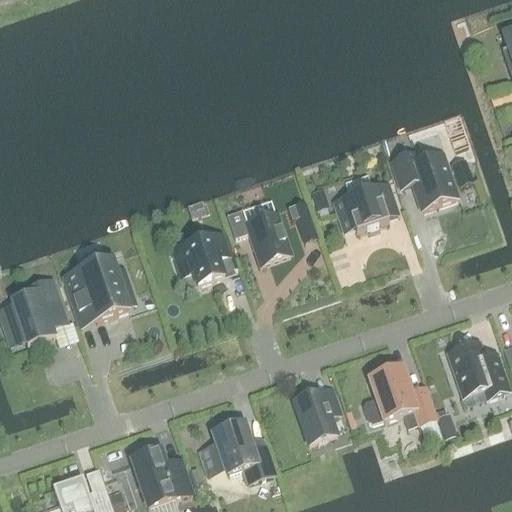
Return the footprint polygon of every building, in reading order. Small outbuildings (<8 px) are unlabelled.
[(420,168),(417,160),(392,168),(401,194),(415,189),(423,215),(456,204),(441,161),(420,168)] [(452,169),(460,192),(473,188),(465,165),(452,169)] [(357,238),(389,227),(388,224),(400,220),(389,189),(345,203),(357,237),(356,237),(357,238)] [(203,205),(188,211),(192,224),(207,218),(203,205)] [(295,211),(287,214),(291,226),(297,224),(299,224),(295,211)] [(251,238),(248,231),(243,215),(227,221),(235,244),(251,238)] [(277,221),(248,231),(251,238),(262,271),(291,261),(277,221)] [(224,240),(185,253),(188,261),(177,264),(183,283),(194,280),(199,292),(226,283),(220,265),(231,262),(224,240)] [(117,277),(117,276),(113,266),(65,282),(83,333),(131,317),(125,300),(133,297),(125,274),(117,277)] [(55,342),(53,337),(52,334),(68,329),(53,286),(24,296),(27,303),(13,307),(14,311),(0,315),(0,318),(8,344),(24,340),(28,352),(55,342)] [(490,369),(489,367),(485,365),(480,349),(448,359),(464,404),(483,397),(487,406),(511,398),(498,360),(497,360),(499,366),(490,369)] [(411,400),(405,384),(402,375),(370,386),(377,406),(367,409),(365,413),(370,427),(373,429),(384,425),(385,428),(415,417),(420,431),(436,425),(426,395),(411,400)] [(332,395),(294,408),(309,451),(337,441),(330,422),(340,419),(332,395)] [(436,415),(438,422),(447,419),(445,412),(436,415)] [(447,419),(438,422),(437,422),(441,431),(453,427),(449,418),(447,419)] [(250,451),(243,430),(214,440),(218,451),(201,457),(208,476),(224,470),(228,481),(244,476),(249,489),(273,481),(261,447),(250,451)] [(167,473),(162,458),(134,467),(147,511),(157,511),(192,500),(182,468),(167,473)] [(197,473),(188,476),(194,494),(203,491),(197,473)] [(91,505),(86,489),(84,484),(54,495),(60,511),(113,511),(109,500),(108,499),(91,505)] [(125,511),(120,496),(109,500),(113,511),(125,511)]
